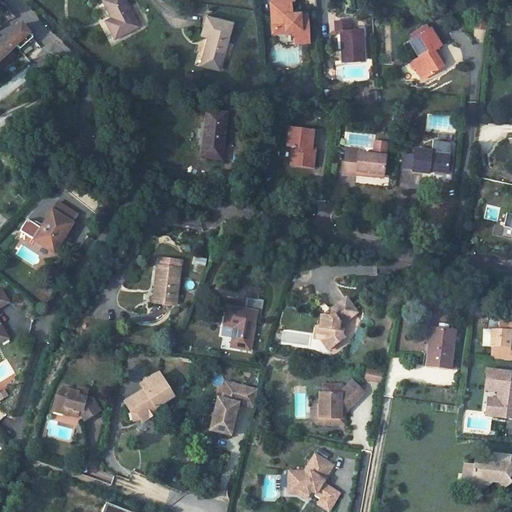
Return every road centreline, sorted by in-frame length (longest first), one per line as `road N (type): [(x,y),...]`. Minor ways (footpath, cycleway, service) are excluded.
road 1 (residential): [(139,181),(374,249),(511,266)]
road 2 (residential): [(8,0),(80,76),(87,150),(139,181)]
road 3 (unknown): [(455,258),(474,71),(465,49),(443,35)]
road 4 (residential): [(139,181),(42,343)]
